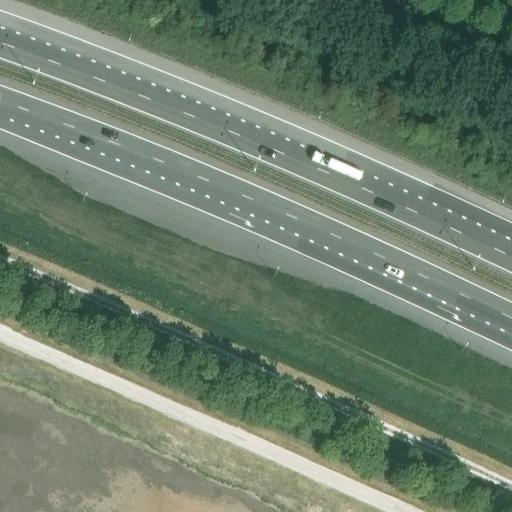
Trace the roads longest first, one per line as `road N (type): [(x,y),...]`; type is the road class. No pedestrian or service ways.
road 1 (motorway): [(0,101),(198,176),(511,318)]
road 2 (motorway): [(511,258),(143,95),(0,44)]
road 3 (tertiary): [(511,81),(333,0)]
